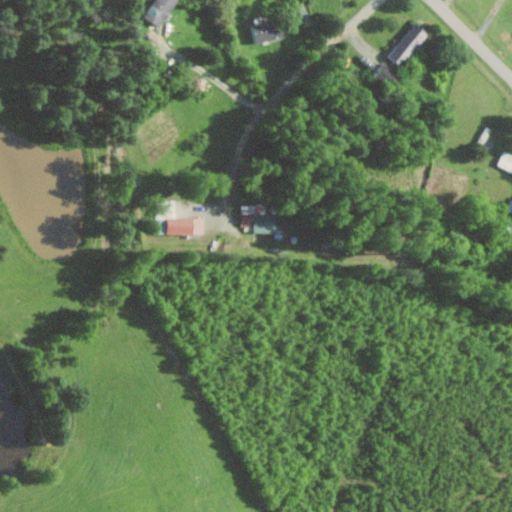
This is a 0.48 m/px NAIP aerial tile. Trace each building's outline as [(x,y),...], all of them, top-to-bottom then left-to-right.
[(178,0),(156,0),(145,17),(160,27),(178,0)] [(252,25),(256,43),(284,36),(279,18),(252,25)] [(390,56),(406,67),(431,33),(415,22),(390,56)] [(399,74),(385,61),(374,74),(388,87),(399,74)] [(511,152),(506,150),(499,165),(511,170),(511,152)] [(259,213),(259,204),(243,204),(242,225),(255,225),(255,231),(276,232),(277,213),(259,213)] [(195,216),(168,217),(168,232),(201,232),(201,221),(195,221),(195,216)]
